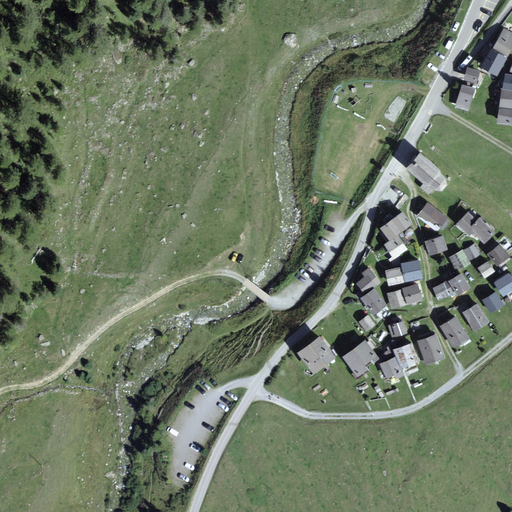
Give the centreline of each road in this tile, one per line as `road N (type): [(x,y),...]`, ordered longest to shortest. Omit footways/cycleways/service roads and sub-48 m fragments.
road 1 (tertiary): [(253,388),(342,284),(396,160)]
road 2 (track): [(0,392),(59,372),(87,341),(165,289),(229,273)]
road 3 (residential): [(461,376),(429,308),(409,209),(412,186),(396,160)]
road 4 (residential): [(253,388),(304,414),(382,416),(415,407),(461,376)]
road 5 (track): [(229,273),(271,301),(298,296),(361,207),(372,203)]
road 6 (tertiary): [(194,511),(253,388)]
